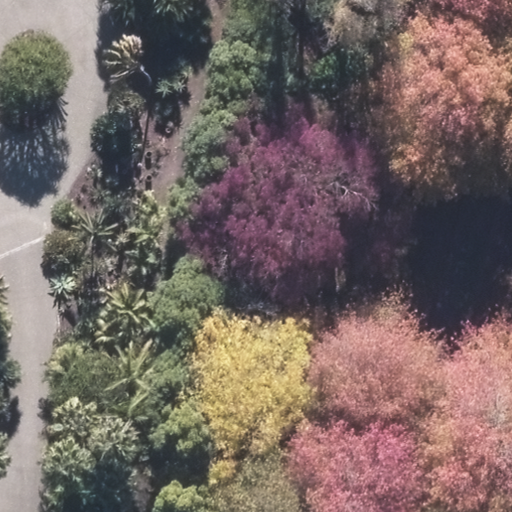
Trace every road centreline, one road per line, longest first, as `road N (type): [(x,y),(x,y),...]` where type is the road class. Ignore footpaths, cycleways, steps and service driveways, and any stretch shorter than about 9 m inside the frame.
road 1 (track): [(511,86),(398,511)]
road 2 (track): [(48,511),(59,468),(68,269),(21,167),(0,155)]
